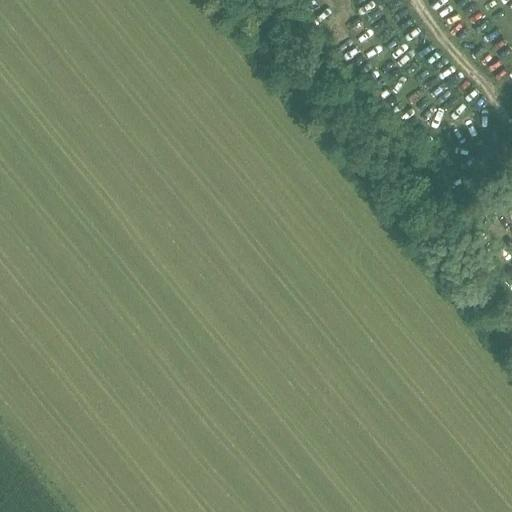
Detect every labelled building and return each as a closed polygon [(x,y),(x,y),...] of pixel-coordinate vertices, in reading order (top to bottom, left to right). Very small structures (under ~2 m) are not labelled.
[(396,13),(409,4),(405,0),(397,0),(390,5),(396,13)] [(401,59),(414,53),(402,27),(389,33),(401,59)] [(334,37),(341,50),(355,41),(347,29),(334,37)] [(439,45),(425,51),(430,62),(444,56),(439,45)] [(464,109),(482,102),(470,72),(452,79),(464,109)] [(511,182),(503,190),(511,201),(511,182)]
